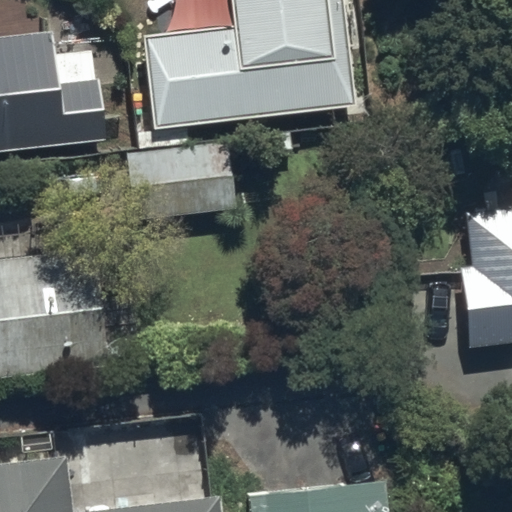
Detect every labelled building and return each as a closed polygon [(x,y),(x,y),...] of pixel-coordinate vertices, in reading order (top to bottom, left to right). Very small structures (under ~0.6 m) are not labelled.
[(218,0),(220,7),(131,17),(141,113),(345,91),(334,0),(218,0)] [(0,136),(100,125),(90,39),(45,45),(43,22),(0,27),(0,136)] [(185,117),(136,122),(138,141),(120,143),(127,210),(233,200),(226,130),(186,133),(185,117)] [(511,193),(459,199),(465,253),(452,255),(460,330),(511,324),(511,193)] [(0,357),(101,346),(87,229),(0,239),(0,357)] [(0,511),(216,511),(213,480),(64,495),(58,439),(0,444),(0,511)] [(383,511),(380,472),(241,483),(243,511),(383,511)]
